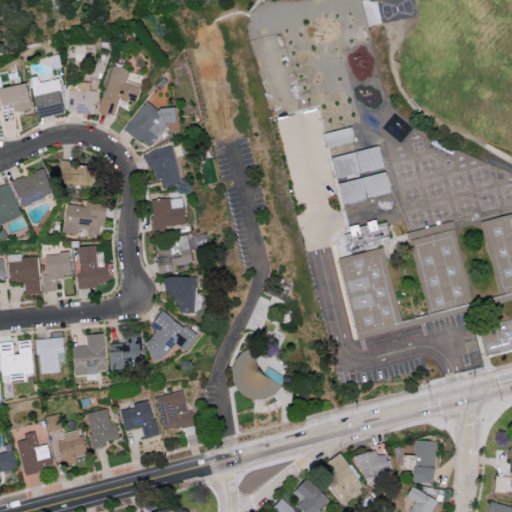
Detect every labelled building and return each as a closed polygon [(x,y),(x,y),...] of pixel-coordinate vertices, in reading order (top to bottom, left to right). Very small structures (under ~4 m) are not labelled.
[(136,102),(140,85),(126,82),(129,69),(111,64),(100,112),(114,115),(118,98),(136,102)] [(36,117),(62,112),(56,77),(30,82),(36,117)] [(95,112),(95,81),(71,81),(70,112),(95,112)] [(28,109),(25,83),(0,86),(0,108),(11,108),(12,111),(28,109)] [(174,113),(163,104),(157,110),(146,101),(124,129),(147,147),(168,120),(174,113)] [(327,147),(354,140),(350,126),(323,134),(327,147)] [(159,178),(161,186),(180,182),(173,146),(143,152),(146,166),(151,165),(154,179),(159,178)] [(372,202),(342,209),(330,162),(369,153),(371,152),(378,151),(378,153),(390,198),(372,202)] [(94,165),(61,162),(59,181),(93,184),(94,165)] [(10,181),(21,206),(55,190),(44,166),(10,181)] [(0,223),(21,214),(7,182),(0,184),(0,223)] [(150,198),(152,230),(163,230),(163,224),(184,224),(183,197),(150,198)] [(62,231),(81,233),(82,232),(98,234),(99,224),(102,225),(105,205),(66,201),(62,231)] [(511,355),(485,363),(478,334),(511,325),(511,303),(359,343),(337,260),(347,258),(341,235),(373,227),(398,324),(430,315),(410,238),(451,227),(472,308),(504,299),(484,224),(511,216),(511,355)] [(192,261),(187,237),(152,244),(157,272),(171,269),(170,265),(192,261)] [(79,286),(108,283),(106,264),(103,264),(101,250),(95,251),(94,244),(75,246),(79,286)] [(44,290),(56,290),(55,275),(70,274),(69,251),(42,253),(44,290)] [(24,293),(37,292),(36,256),(20,256),(20,253),(7,253),(8,281),(23,280),(24,293)] [(193,311),(194,275),(162,275),(162,290),(170,290),(170,301),(178,301),(177,311),(193,311)] [(195,335),(161,308),(148,324),(154,330),(142,345),(159,359),(173,342),(183,350),(195,335)] [(72,345),(73,373),(104,371),(103,332),(85,333),(86,345),(72,345)] [(36,338),(38,372),(58,371),(57,351),(62,351),(62,336),(36,338)] [(30,339),(14,340),(0,341),(0,353),(1,380),(10,379),(9,375),(32,374),(30,339)] [(259,373),(251,349),(242,352),(236,361),(232,371),(233,381),(237,389),(245,397),(254,400),(263,400),(274,394),(280,386),(259,373)] [(156,395),(164,429),(196,422),(193,409),(186,410),(182,389),(156,395)] [(159,433),(150,399),(133,403),(133,406),(119,410),(124,429),(141,425),(144,437),(159,433)] [(109,424),(106,408),(85,412),(92,447),(106,445),(105,440),(118,437),(115,423),(109,424)] [(64,440),(56,442),(62,466),(76,462),(74,456),(85,454),(79,429),(63,433),(64,440)] [(47,443),(38,445),(34,430),(23,432),(24,438),(16,440),(24,473),(52,466),(47,443)] [(416,440),(436,441),(434,483),(414,482),(416,440)] [(0,470),(16,468),(13,450),(0,452),(0,470)] [(354,456),(375,451),(376,454),(379,456),(385,455),(386,461),(390,460),(392,469),(389,470),(391,477),(367,483),(366,479),(364,479),(361,465),(356,466),(354,456)] [(339,455),(348,466),(347,467),(363,486),(359,489),(362,493),(353,501),(350,498),(342,505),(325,484),(338,473),(330,463),(339,455)] [(506,477),(505,493),(494,493),(495,477),(506,477)] [(306,480),(328,500),(317,511),(301,511),(296,508),(305,498),(297,491),(306,480)] [(412,487),(437,499),(430,511),(410,511),(415,502),(406,498),(412,487)] [(281,500),(294,511),(271,511),(270,511),(281,500)] [(487,511),(490,501),(511,507),(511,511),(487,511)]
